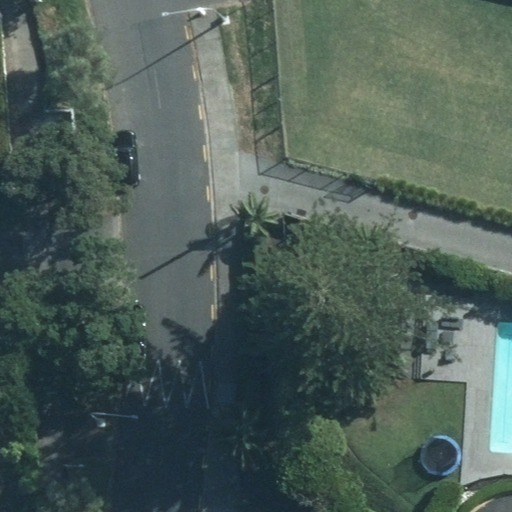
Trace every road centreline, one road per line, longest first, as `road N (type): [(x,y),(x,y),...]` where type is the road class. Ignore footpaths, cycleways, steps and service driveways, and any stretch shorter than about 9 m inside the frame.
road 1 (residential): [(129,0),(149,121),(168,381)]
road 2 (residential): [(160,511),(168,381)]
